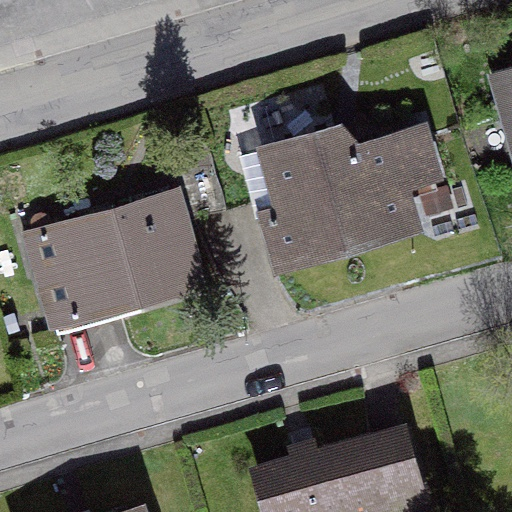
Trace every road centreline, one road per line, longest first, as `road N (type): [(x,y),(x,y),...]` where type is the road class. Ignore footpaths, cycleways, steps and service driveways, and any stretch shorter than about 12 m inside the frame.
road 1 (residential): [(511,302),(0,463)]
road 2 (residential): [(343,0),(0,110)]
